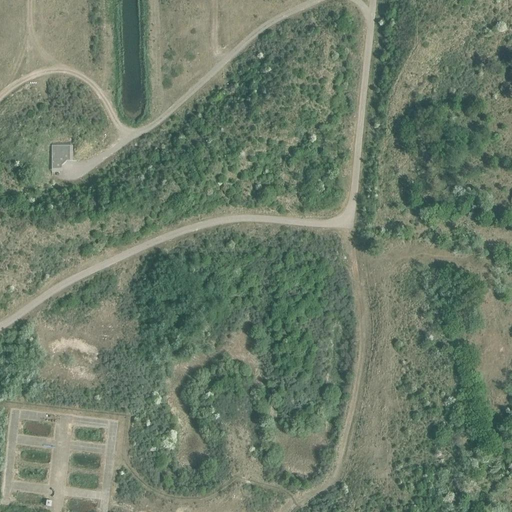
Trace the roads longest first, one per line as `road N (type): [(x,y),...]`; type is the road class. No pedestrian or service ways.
road 1 (unclassified): [(0,328),(75,278),(184,230),(241,219),(349,225),(373,0)]
road 2 (track): [(0,99),(41,71),(69,69),(94,84),(127,142)]
